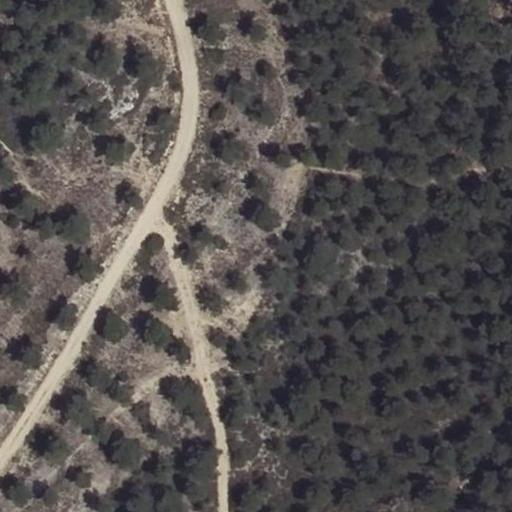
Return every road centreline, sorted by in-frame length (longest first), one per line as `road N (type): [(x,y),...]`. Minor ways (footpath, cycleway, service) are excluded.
road 1 (track): [(226,511),(212,368),(150,215)]
road 2 (track): [(0,435),(150,215)]
road 3 (track): [(150,215),(187,126),(190,78),(174,0)]
